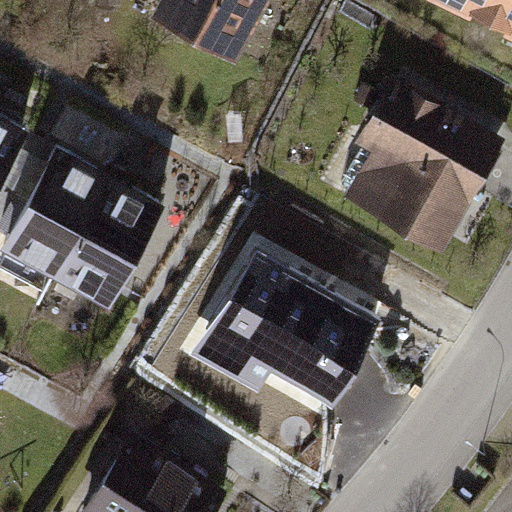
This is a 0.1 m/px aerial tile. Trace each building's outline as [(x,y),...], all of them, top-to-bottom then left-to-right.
[(155,0),(154,4),(235,47),(260,0),(155,0)] [(511,0),(443,0),(511,33),(511,0)] [(353,158),(340,182),(442,240),(501,137),(422,92),(420,95),(405,87),(408,83),(394,75),(362,133),(376,140),(363,163),(353,158)] [(0,163),(12,141),(20,126),(0,114),(0,163)] [(42,156),(12,141),(0,163),(0,176),(24,189),(42,156)] [(0,232),(10,238),(54,262),(104,172),(50,142),(42,156),(24,189),(0,232)] [(54,262),(108,292),(158,201),(104,172),(54,262)] [(239,345),(326,391),(369,311),(282,264),(239,345)] [(82,508),(87,511),(196,511),(214,485),(132,432),(82,508)]
